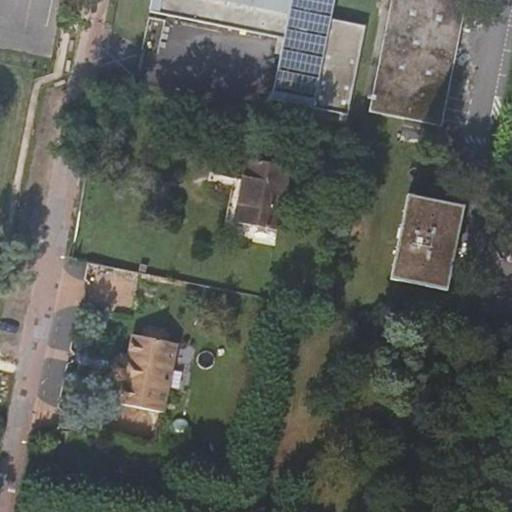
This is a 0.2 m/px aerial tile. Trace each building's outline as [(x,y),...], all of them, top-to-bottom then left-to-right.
[(150,0),(147,16),(280,42),(269,96),(347,111),(364,24),(330,17),(333,0),(150,0)] [(389,0),(388,11),(368,112),(440,125),(464,0),(389,0)] [(232,180),(224,220),(276,230),(289,168),(246,159),(242,182),(232,180)] [(445,291),(458,231),(463,206),(406,195),(389,278),(445,291)] [(273,245),(276,230),(224,220),(222,235),(273,245)] [(159,410),(174,336),(164,334),(166,327),(161,321),(149,319),(141,322),(139,329),(130,327),(125,348),(118,347),(112,352),(109,367),(113,373),(120,374),(115,401),(159,410)]
